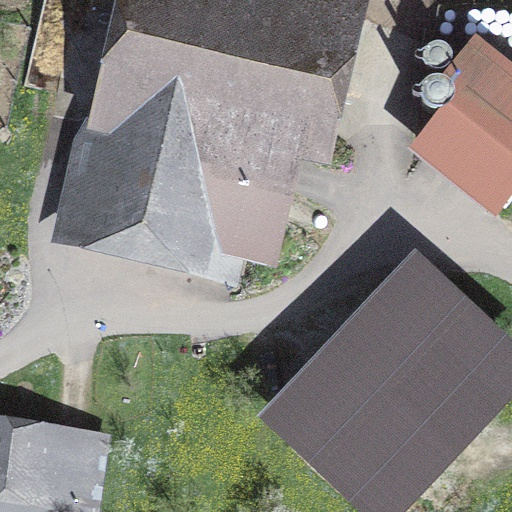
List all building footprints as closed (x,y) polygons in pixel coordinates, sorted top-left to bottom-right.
[(134,0),(79,228),(236,267),(249,214),(275,220),(284,182),(279,181),(290,139),(315,145),(349,8),(318,0),(134,0)] [(423,80),(433,82),(443,78),(449,68),(448,57),(440,49),(430,47),(420,51),(414,61),(415,72),(423,80)] [(511,98),(464,60),(443,87),(459,101),(418,153),(488,208),(511,177),(511,98)] [(422,120),(433,123),(444,118),(450,108),(449,96),(441,87),(429,85),(419,89),(413,100),(414,111),(422,120)] [(287,436),(367,511),(377,511),(511,369),(511,358),(432,283),(287,436)] [(76,511),(92,452),(0,426),(0,511),(76,511)]
